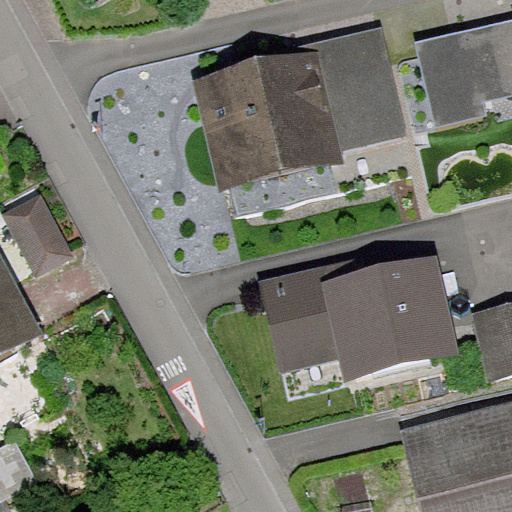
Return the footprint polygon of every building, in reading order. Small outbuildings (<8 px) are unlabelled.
[(511,96),(511,22),(417,45),(437,128),(489,116),(486,102),(511,96)] [(321,53),(343,150),(410,135),(386,26),(308,43),(311,55),(321,53)] [(311,55),(193,79),(217,191),(345,164),(343,150),(321,53),(311,55)] [(41,197),(4,217),(38,279),(74,259),(41,197)] [(0,364),(50,336),(0,247),(0,364)] [(321,269),(261,283),(283,375),(342,361),(347,383),(460,356),(437,259),(325,286),(321,269)] [(497,409),(511,405),(511,304),(476,314),(497,409)] [(511,511),(511,405),(497,409),(405,430),(424,511),(511,511)]
